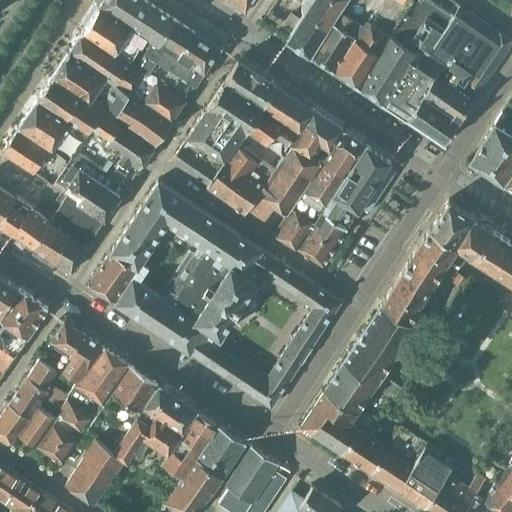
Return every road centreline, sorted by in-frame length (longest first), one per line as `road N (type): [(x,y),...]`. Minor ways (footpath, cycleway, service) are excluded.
road 1 (residential): [(442,170),(271,436)]
road 2 (residential): [(271,436),(64,295)]
road 3 (residential): [(388,511),(271,436)]
road 4 (residential): [(442,170),(511,65)]
road 5 (residential): [(0,400),(64,295)]
